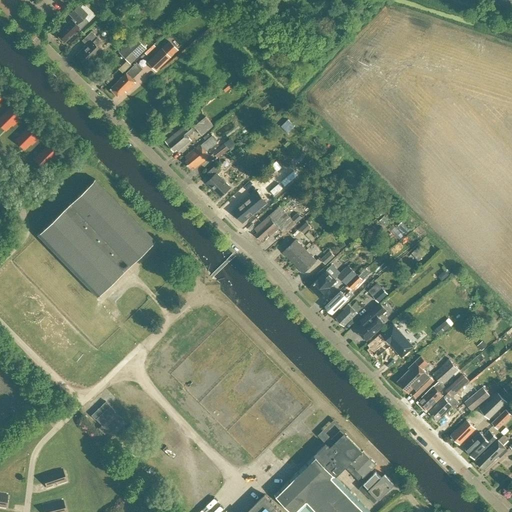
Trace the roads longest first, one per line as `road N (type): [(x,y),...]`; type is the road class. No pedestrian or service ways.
road 1 (tertiary): [(503,511),(0,4)]
road 2 (residential): [(417,511),(205,283)]
